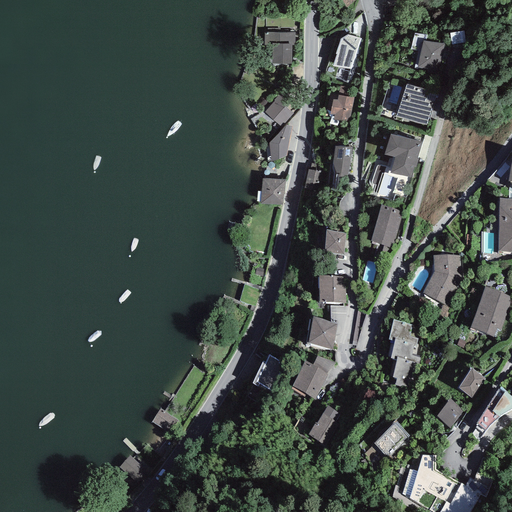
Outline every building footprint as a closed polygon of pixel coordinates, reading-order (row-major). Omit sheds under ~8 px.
[(355,0),(341,0),(345,8),(355,0)] [(463,31),(450,33),(451,45),(465,43),(463,31)] [(295,45),(295,33),(264,33),(264,45),(271,45),(271,64),(291,64),(291,45),(295,45)] [(336,54),(332,66),(351,69),(361,39),(347,35),(340,39),(335,54),(336,54)] [(439,72),(445,44),(423,40),(417,67),(439,72)] [(437,94),(406,84),(396,116),(427,125),(437,94)] [(340,85),(338,95),(354,98),(356,88),(340,85)] [(274,101),(264,112),(281,127),(294,113),(287,108),(294,100),(283,90),(274,100),(274,101)] [(334,115),(333,120),(349,122),(354,98),(338,95),(337,99),(333,99),(330,115),(334,115)] [(269,143),(271,162),(286,155),(292,127),(286,125),(269,143)] [(391,171),(390,173),(411,177),(414,167),(416,167),(418,159),(417,159),(422,142),(390,134),(384,155),(394,157),(389,171),(391,171)] [(348,177),(352,147),(335,146),(333,164),(336,175),(348,177)] [(325,173),(308,169),(304,188),(321,192),(325,173)] [(346,190),(348,177),(336,175),(335,189),(346,190)] [(285,180),(262,178),(261,203),(282,205),(283,194),(284,194),(285,180)] [(511,198),(499,198),(499,251),(511,251),(511,198)] [(403,211),(381,205),(370,241),(392,248),(403,211)] [(344,254),(345,234),(326,230),(324,251),(344,254)] [(433,274),(423,293),(448,307),(462,282),(460,255),(433,255),(434,265),(432,265),(433,274)] [(344,277),(318,275),(319,302),(345,303),(344,277)] [(511,297),(485,287),(470,328),(496,337),(511,297)] [(337,324),(311,316),(306,342),(332,350),(337,324)] [(389,339),(394,341),(395,339),(414,344),(413,346),(416,347),(417,344),(418,339),(410,336),(412,325),(393,319),(389,339)] [(414,344),(395,339),(394,341),(390,358),(396,360),(397,357),(418,364),(420,358),(416,356),(420,345),(417,344),(416,347),(413,346),(414,344)] [(466,342),(459,339),(456,345),(463,348),(466,342)] [(263,362),(252,383),(257,386),(259,383),(271,389),(284,364),(269,355),(265,363),(263,362)] [(312,365),(326,374),(336,363),(317,356),(312,365)] [(418,364),(397,357),(396,360),(392,377),(396,379),(395,385),(412,390),(421,365),(418,364)] [(312,365),(305,360),(292,386),(315,400),(328,375),(326,374),(312,365)] [(485,378),(471,369),(459,388),(471,398),(485,378)] [(511,396),(506,391),(501,387),(499,389),(498,389),(476,423),(477,424),(475,427),(483,434),(490,426),(500,417),(511,409),(511,396)] [(463,411),(450,399),(436,416),(450,428),(463,411)] [(323,413),(336,422),(341,414),(328,406),(323,413)] [(160,409),(152,423),(170,433),(178,420),(160,409)] [(336,422),(323,413),(316,423),(315,422),(307,435),(326,446),(340,424),(336,422)] [(396,421),(394,423),(408,438),(410,436),(396,421)] [(408,438),(394,423),(373,443),(385,455),(386,455),(389,458),(391,456),(409,438),(408,438)] [(450,503),(461,484),(436,469),(436,455),(422,455),(417,472),(409,498),(433,511),(439,511),(446,501),(450,503)] [(147,471),(129,456),(119,467),(138,483),(147,471)] [(409,498),(417,472),(410,469),(402,494),(409,498)] [(469,511),(480,495),(461,483),(461,484),(450,503),(446,501),(439,511),(469,511)]
